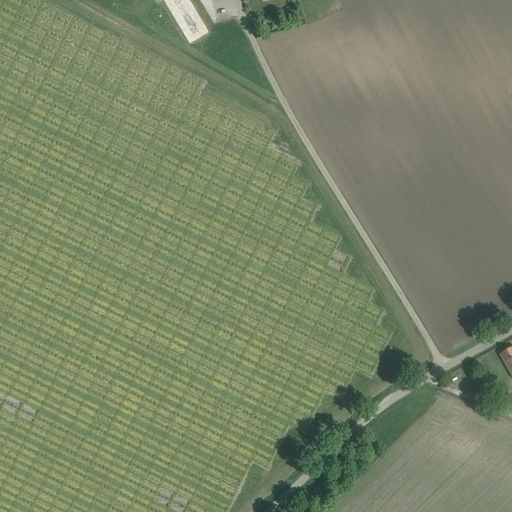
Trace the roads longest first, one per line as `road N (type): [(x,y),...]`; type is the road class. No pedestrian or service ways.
road 1 (unclassified): [(443,367),(275,96),(247,27)]
road 2 (unclassified): [(267,511),(349,432),(443,367)]
